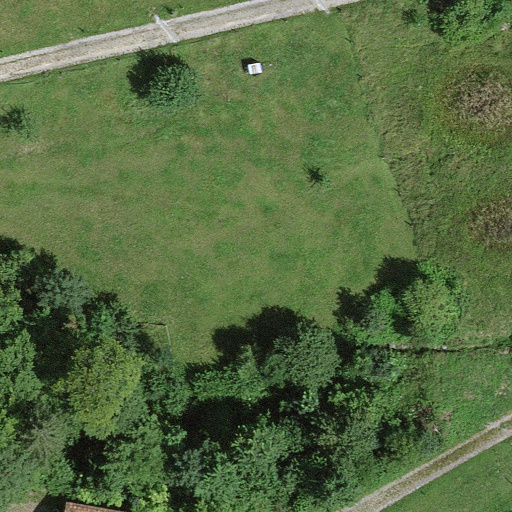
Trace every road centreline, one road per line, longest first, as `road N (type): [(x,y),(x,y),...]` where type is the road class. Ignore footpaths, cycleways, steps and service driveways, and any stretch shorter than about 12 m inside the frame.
road 1 (track): [(312,0),(0,76)]
road 2 (track): [(370,511),(511,427)]
